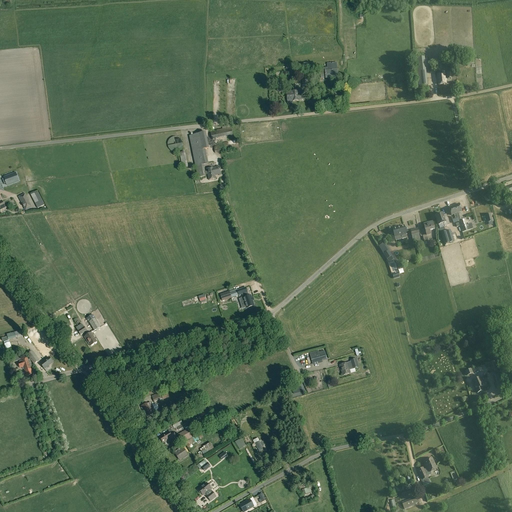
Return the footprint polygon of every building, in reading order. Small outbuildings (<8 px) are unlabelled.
[(425,58),(414,59),(417,87),(427,86),(425,58)] [(338,78),(337,70),(325,71),(325,79),(338,78)] [(451,73),(437,75),(438,84),(446,84),(445,79),(451,78),(451,73)] [(304,98),(303,93),(299,94),(298,91),(286,92),(287,104),(293,103),(293,102),(298,101),(297,99),(304,98)] [(232,135),(231,127),(210,132),(212,139),(232,135)] [(208,164),(205,150),(209,149),(206,133),(189,136),(198,178),(206,177),(204,165),(208,164)] [(179,153),(182,169),(188,168),(185,152),(179,153)] [(206,169),(209,180),(216,179),(215,175),(221,173),(219,166),(215,167),(216,168),(213,169),(213,168),(206,169)] [(20,175),(12,178),(17,189),(24,186),(20,175)] [(43,204),(38,189),(30,192),(35,207),(43,204)] [(29,202),(25,194),(18,197),(22,205),(23,207),(25,211),(32,208),(32,207),(29,202)] [(459,204),(449,207),(451,214),(452,216),(454,215),(455,219),(457,218),(458,222),(459,222),(461,221),(460,216),(458,213),(462,212),(459,204)] [(450,225),(448,218),(445,219),(443,213),(436,215),(439,225),(443,223),(444,227),(450,225)] [(466,225),(465,220),(461,221),(459,222),(462,232),(471,229),(469,224),(466,225)] [(435,229),(433,222),(424,225),(427,235),(431,234),(430,231),(435,229)] [(406,234),(406,233),(404,226),(392,229),(393,229),(391,230),(392,233),(394,233),(395,237),(406,234)] [(412,236),(420,234),(418,228),(410,230),(412,236)] [(440,238),(442,245),(453,241),(452,237),(452,236),(450,230),(446,232),(446,231),(440,232),(442,238),(440,238)] [(394,259),(384,243),(379,246),(389,263),(394,259)] [(246,309),(253,306),(250,296),(248,297),(247,293),(246,288),(237,291),(238,296),(243,294),(244,298),(243,298),(246,309)] [(229,292),(221,295),(222,301),(231,298),(229,292)] [(100,327),(95,319),(89,322),(94,331),(100,327)] [(82,324),(76,328),(81,335),(87,331),(82,324)] [(16,338),(24,336),(22,331),(14,333),(7,335),(7,337),(1,338),(2,342),(16,338)] [(91,333),(85,337),(90,346),(97,342),(91,333)] [(32,352),(27,356),(34,364),(39,360),(32,352)] [(312,364),(322,361),(319,352),(309,355),(312,364)] [(19,356),(9,359),(11,365),(14,364),(13,362),(20,360),(19,356)] [(18,363),(20,368),(24,367),(25,371),(30,370),(27,360),(26,357),(22,358),(24,361),(18,363)] [(52,363),(49,358),(41,364),(44,369),(46,367),(47,368),(49,367),(48,366),(52,363)] [(347,363),(339,366),(343,376),(350,374),(349,370),(352,369),(359,368),(356,360),(350,361),(351,363),(347,364),(347,363)] [(502,387),(498,374),(494,375),(496,383),(495,383),(497,389),(502,387)] [(472,381),(474,385),(477,393),(483,391),(481,387),(484,386),(480,378),(472,381)] [(150,403),(148,404),(148,403),(141,407),(147,417),(153,414),(155,412),(150,403)] [(182,424),(180,420),(172,424),(174,429),(182,424)] [(187,429),(179,434),(183,442),(192,438),(187,429)] [(172,438),(168,432),(159,438),(163,443),(172,438)] [(184,443),(189,449),(192,447),(191,444),(195,441),(192,438),(188,440),(188,441),(184,443)] [(235,442),(239,450),(243,448),(239,440),(235,442)] [(208,454),(215,450),(210,443),(203,447),(208,454)] [(183,450),(176,454),(179,460),(182,458),(183,459),(185,458),(184,456),(186,455),(183,450)] [(430,472),(437,469),(432,458),(424,462),(426,466),(427,465),(430,472)] [(204,471),(210,467),(207,463),(201,467),(204,471)] [(422,480),(428,477),(423,468),(417,470),(422,480)] [(216,497),(212,492),(210,490),(211,489),(207,483),(198,490),(203,496),(205,494),(207,496),(210,501),(216,497)] [(250,500),(239,506),(242,511),(244,511),(254,507),(250,500)]
